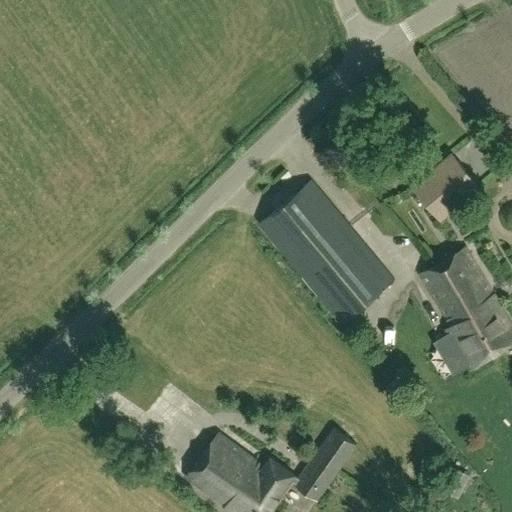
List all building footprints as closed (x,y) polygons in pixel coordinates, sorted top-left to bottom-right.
[(414,186),(440,217),(478,186),(452,155),(414,186)] [(342,323),(394,280),(311,180),(259,223),(342,323)] [(511,328),(466,246),(436,263),(460,307),(469,302),(485,330),(481,332),(493,355),(511,344),(511,328)] [(422,248),(409,257),(418,268),(430,259),(422,248)] [(460,307),(436,263),(420,272),(450,325),(445,328),(468,369),(493,355),(481,332),(485,330),(469,302),(460,307)] [(233,511),(271,511),(293,481),(319,499),(357,444),(334,428),(299,478),(270,458),(264,468),(217,436),(187,480),(233,511)]
